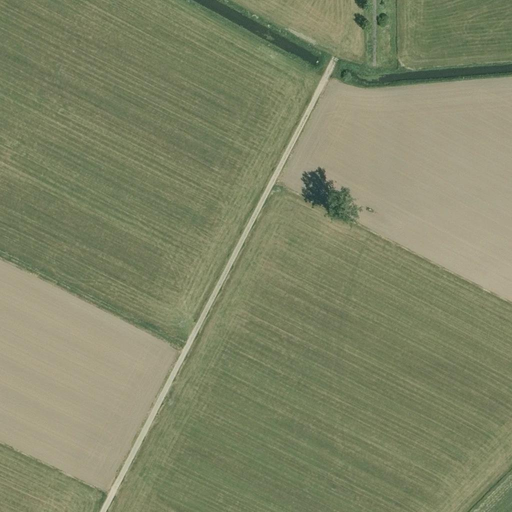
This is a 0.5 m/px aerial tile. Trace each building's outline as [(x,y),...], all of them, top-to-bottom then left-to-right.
[(281,309),(284,314),(291,310),(288,305),(281,309)] [(234,344),(244,338),(240,330),(229,337),(234,344)] [(276,356),(286,351),(283,346),(273,352),(276,356)] [(239,364),(250,359),(246,350),(235,356),(239,364)] [(289,381),(297,376),(293,368),(284,373),(289,381)] [(280,376),(243,396),(269,443),(305,424),(280,376)] [(231,395),(194,417),(227,473),(264,451),(231,395)] [(187,424),(163,439),(198,495),(222,480),(187,424)] [(254,511),(265,511),(274,508),(263,489),(247,498),(254,511)]
